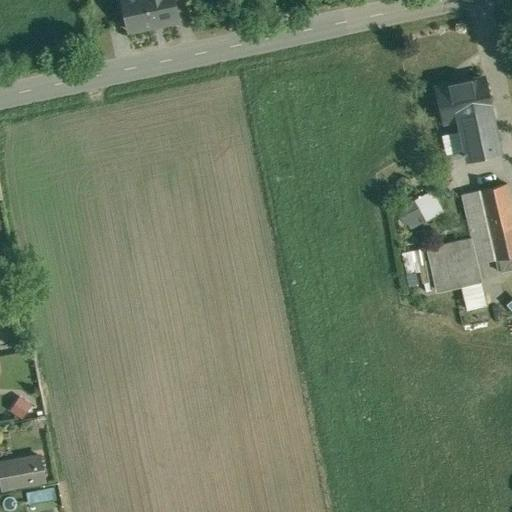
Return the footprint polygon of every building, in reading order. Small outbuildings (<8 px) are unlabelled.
[(122,0),(129,31),(178,21),(173,0),(122,0)] [(483,78),(436,88),(443,121),(458,118),(467,159),(499,152),(483,78)] [(511,204),(507,183),(480,189),(495,259),(511,254),(511,204)] [(495,259),(480,189),(462,193),(472,237),(477,263),(495,259)] [(442,211),(431,191),(414,201),(425,220),(442,211)] [(425,220),(414,201),(400,209),(411,228),(425,220)] [(479,281),(470,239),(427,248),(437,290),(461,284),(479,281)] [(412,250),(401,252),(406,273),(417,271),(412,250)] [(501,272),(511,269),(511,256),(499,260),(501,272)] [(461,284),(464,298),(483,294),(479,281),(461,284)] [(31,406),(19,397),(10,411),(22,419),(31,406)] [(40,457),(0,463),(0,469),(4,492),(45,484),(40,457)]
